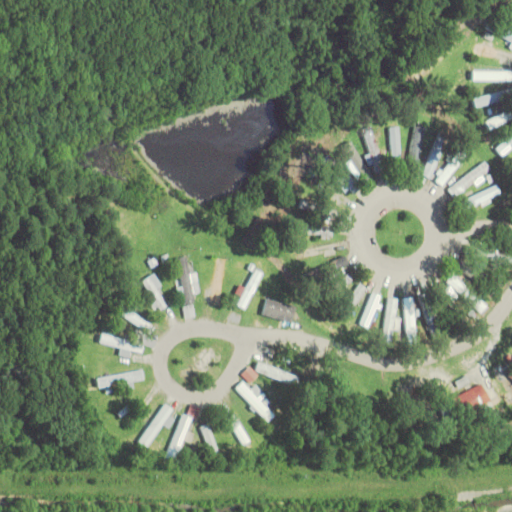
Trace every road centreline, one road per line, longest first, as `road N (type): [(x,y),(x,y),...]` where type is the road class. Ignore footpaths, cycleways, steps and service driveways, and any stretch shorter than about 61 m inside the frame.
road 1 (residential): [(261,342),(330,349),(391,369),(418,367),(461,354),(511,317)]
road 2 (residential): [(261,342),(243,379),(211,404),(192,402),(173,378),(176,353),(202,334),(261,342)]
road 3 (residential): [(439,212),(412,199),(382,214),(377,248),(386,267),(417,278),(434,271),(450,240),(439,212)]
